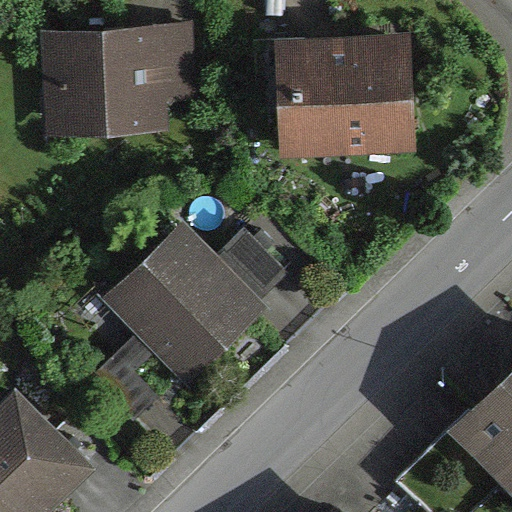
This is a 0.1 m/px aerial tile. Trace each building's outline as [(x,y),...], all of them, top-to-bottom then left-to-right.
[(171,127),(170,103),(202,101),(197,15),(46,24),(52,134),(171,127)] [(289,153),(426,148),(421,30),(284,35),(289,153)] [(117,304),(95,323),(115,346),(94,364),(137,412),(160,392),(137,366),(158,348),(180,373),(267,297),(190,210),(102,287),(117,304)] [(511,362),(463,409),(511,460),(511,362)] [(0,511),(42,511),(97,462),(16,375),(0,388),(0,511)]
